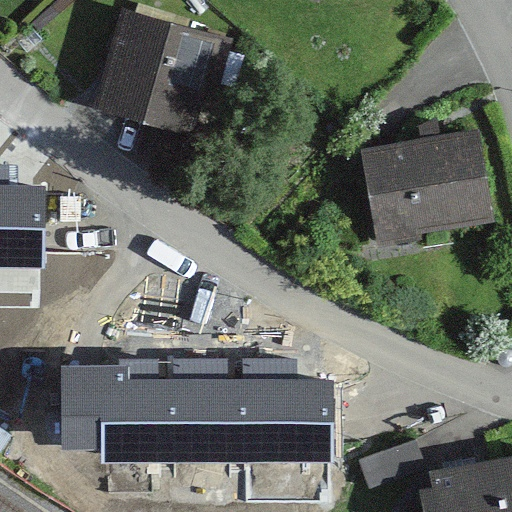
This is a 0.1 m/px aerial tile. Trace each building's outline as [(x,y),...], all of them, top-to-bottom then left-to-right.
[(220,43),(117,13),(86,119),(189,148),(220,43)] [(480,138),(354,156),(368,246),(493,227),(480,138)] [(32,193),(0,192),(0,283),(31,284),(32,193)] [(331,380),(49,379),(49,459),(331,459),(331,380)] [(371,448),(380,471),(418,457),(422,468),(438,462),(425,428),(371,448)] [(511,511),(511,459),(410,478),(416,511),(511,511)]
